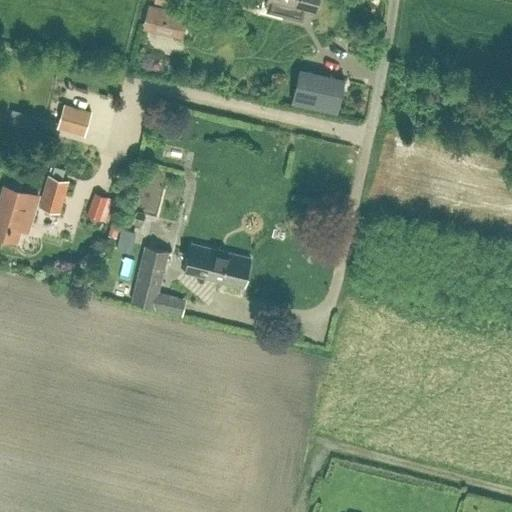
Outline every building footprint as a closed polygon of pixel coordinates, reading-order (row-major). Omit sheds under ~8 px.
[(265,0),(284,5),(282,13),(301,18),(303,9),(313,11),(315,0),(265,0)] [(180,35),(185,13),(147,3),(142,26),(180,35)] [(299,67),(292,101),(336,111),(344,77),(299,67)] [(63,101),(56,125),(84,133),(91,109),(63,101)] [(59,211),(68,179),(47,173),(38,205),(59,211)] [(19,223),(27,225),(37,193),(3,183),(0,194),(0,234),(14,239),(19,223)] [(86,213),(105,219),(112,197),(93,191),(86,213)] [(107,234),(116,237),(120,222),(111,220),(107,234)] [(103,289),(110,291),(110,295),(130,300),(143,246),(116,239),(103,289)] [(184,270),(243,284),(250,256),(191,241),(184,270)] [(131,299),(153,304),(167,248),(145,243),(131,299)]
